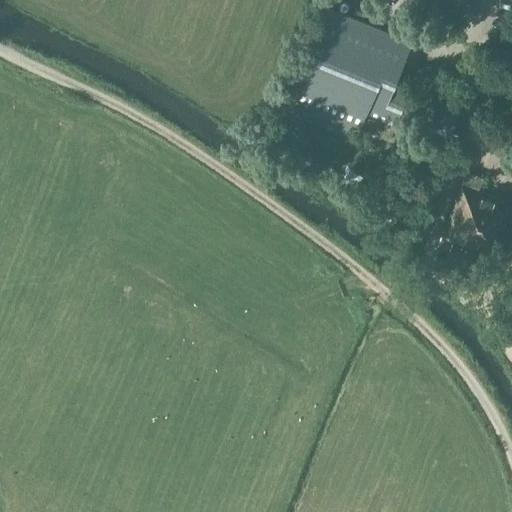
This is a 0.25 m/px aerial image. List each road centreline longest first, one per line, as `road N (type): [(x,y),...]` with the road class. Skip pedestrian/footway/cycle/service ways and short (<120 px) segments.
road 1 (track): [(0,47),(155,127),(321,243),(423,327),(486,406),(511,458)]
road 2 (track): [(511,350),(437,264),(431,230),(487,84),(499,0)]
